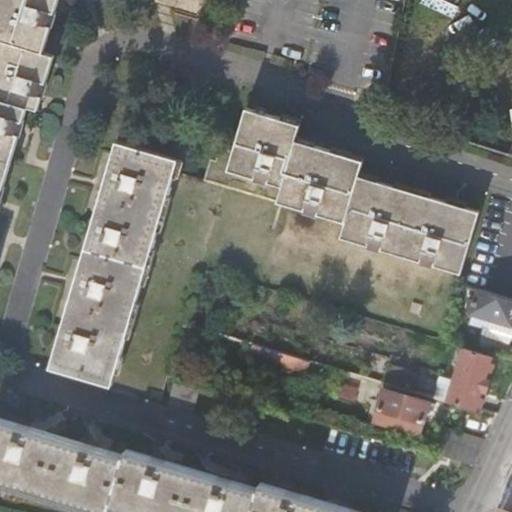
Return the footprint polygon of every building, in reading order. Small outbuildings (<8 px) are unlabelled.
[(0,0),(0,192),(25,106),(37,110),(54,54),(42,50),(56,0),(0,0)] [(231,152),(220,149),(216,163),(208,161),(205,172),(115,144),(49,367),(165,403),(206,263),(414,327),(432,267),(460,276),(480,212),(358,175),(363,160),(294,139),(299,124),(245,108),(231,152)] [(410,124),(432,131),(434,123),(413,115),(410,124)] [(492,321),(511,327),(511,301),(478,291),(471,315),(492,321)] [(510,339),(511,335),(511,327),(492,321),(488,332),(510,339)] [(273,365),(299,372),(305,374),(308,362),(261,348),(257,365),(272,369),(273,365)] [(494,360),(486,358),(461,350),(445,403),(477,412),(494,360)] [(269,379),(295,386),(299,372),(273,365),(272,369),(269,379)] [(380,384),(409,392),(414,376),(385,367),(380,384)] [(335,398),(353,403),(356,391),(339,386),(335,398)] [(169,407),(194,414),(199,394),(175,387),(169,407)] [(373,423),(417,436),(425,412),(427,404),(382,390),(373,423)] [(427,404),(425,412),(432,414),(435,407),(427,404)] [(349,511),(257,484),(255,490),(124,449),(122,455),(0,417),(0,486),(85,511),(105,511),(106,511),(109,511),(349,511)] [(447,430),(438,458),(472,468),(485,442),(447,430)]
